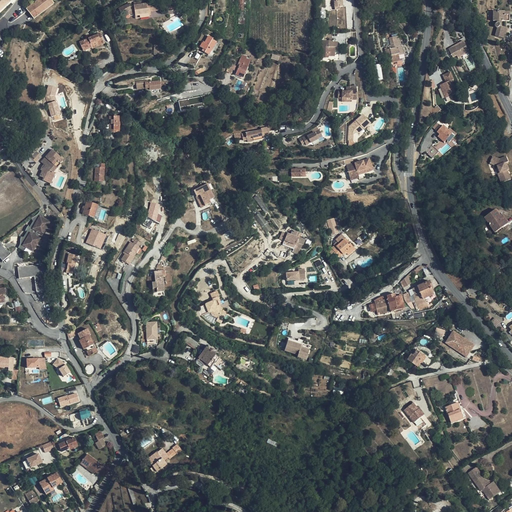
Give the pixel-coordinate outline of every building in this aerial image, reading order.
[(0,0),(0,10),(10,1),(9,0),(0,0)] [(54,3),(51,0),(37,0),(26,9),(34,19),(54,3)] [(236,0),(228,0),(226,37),(234,37),(236,0)] [(122,17),(134,13),(131,3),(119,7),(122,17)] [(162,3),(149,4),(150,11),(163,10),(162,3)] [(149,17),(148,4),(134,5),(135,16),(140,15),(140,18),(149,17)] [(505,12),(494,11),(494,21),(498,21),(497,23),(496,24),(495,25),(495,26),(496,27),(497,27),(498,27),(496,36),(505,39),(508,28),(506,28),(507,21),(510,21),(510,12),(505,12)] [(105,43),(101,33),(79,42),(82,48),(90,45),(91,47),(92,49),(105,43)] [(213,39),(209,36),(205,43),(203,42),(200,46),(203,48),(204,49),(206,50),(205,52),(209,55),(216,42),(212,40),(213,39)] [(401,48),(399,36),(389,38),(391,45),(388,46),(389,50),(385,51),(387,58),(391,57),(392,62),(400,60),(399,55),(404,54),(405,57),(409,54),(406,47),(405,47),(404,47),(403,47),(401,48)] [(331,41),(323,41),(322,58),(328,58),(328,60),(340,60),(340,47),(337,47),(337,42),(331,42),(331,41)] [(464,42),(449,49),(454,58),(457,56),(459,58),(463,56),(470,52),(464,42)] [(247,57),(242,55),(239,64),(240,64),(236,75),(243,78),(250,60),(246,59),(247,57)] [(454,80),(451,72),(444,75),(447,83),(445,86),(442,87),(446,97),(457,93),(452,81),(454,80)] [(148,81),(147,80),(136,81),(137,88),(145,87),(146,89),(161,88),(160,80),(148,81)] [(54,99),(57,87),(50,85),(46,96),(54,99)] [(350,89),(346,89),(346,91),(338,91),(338,98),(342,98),(342,102),(352,102),(352,100),(352,99),(357,99),(357,89),(350,89)] [(201,96),(179,101),(181,111),(204,106),(201,96)] [(52,117),(60,116),(57,101),(49,102),(52,117)] [(120,128),(120,114),(110,114),(109,129),(114,130),(114,128),(120,128)] [(371,123),(363,115),(349,127),(351,129),(349,131),(348,141),(353,141),(354,133),(356,134),(357,132),(362,127),(364,129),(371,123)] [(437,131),(442,126),(438,122),(433,127),(437,131)] [(271,134),(269,126),(262,128),(262,129),(242,134),(243,140),(247,140),(248,142),(253,141),(253,138),(263,136),(271,134)] [(322,136),(319,130),(307,137),(307,135),(299,139),(302,145),(305,143),(306,144),(310,142),(311,143),(319,139),(318,138),(322,136)] [(439,152),(432,145),(426,152),(433,159),(439,152)] [(63,160),(53,150),(46,157),(50,161),(46,166),(44,168),(42,172),(40,176),(44,178),(43,180),(47,182),(52,172),(53,173),(53,172),(61,164),(60,163),(63,160)] [(500,159),(493,156),(490,163),(497,166),(500,173),(498,174),(500,178),(502,183),(511,179),(507,170),(505,163),(506,163),(508,162),(506,157),(500,159)] [(41,162),(44,165),(46,166),(50,161),(46,157),(41,162)] [(32,158),(31,158),(28,160),(33,168),(37,164),(35,162),(32,158)] [(363,160),(347,165),(349,174),(358,172),(359,175),(367,172),(366,170),(373,167),(369,158),(363,160)] [(100,162),(95,162),(94,168),(96,168),(95,181),(104,181),(105,168),(105,165),(100,165),(100,162)] [(307,177),(306,169),(292,170),(292,171),(292,176),(292,177),(307,177)] [(358,172),(349,174),(351,180),(359,177),(359,175),(358,172)] [(214,198),(208,184),(194,191),(197,197),(200,195),(205,206),(211,203),(209,201),(214,198)] [(205,206),(200,195),(197,197),(202,208),(205,206)] [(98,206),(87,202),(86,207),(85,209),(83,214),(94,217),(98,206)] [(501,216),(496,210),(485,217),(495,232),(509,223),(503,215),(501,216)] [(272,229),(261,212),(255,216),(267,232),(272,229)] [(42,239),(52,228),(46,223),(49,220),(44,216),(43,217),(41,219),(40,219),(39,220),(38,221),(37,221),(36,221),(35,221),(34,221),(35,224),(31,229),(30,227),(27,231),(28,232),(24,237),(21,237),(21,238),(21,239),(21,240),(21,241),(20,243),(20,244),(19,244),(19,245),(18,246),(17,247),(22,251),(25,248),(31,253),(40,242),(37,239),(39,237),(42,239)] [(93,229),(87,242),(101,248),(107,235),(93,229)] [(298,233),(294,231),(293,233),(292,236),(287,234),(284,241),(291,243),(296,245),(295,248),(300,250),(302,246),(297,244),(299,238),(297,237),(296,237),(298,233)] [(141,244),(136,240),(133,244),(131,242),(125,252),(126,253),(122,259),(119,257),(116,262),(124,268),(127,263),(131,256),(133,257),(136,254),(135,254),(139,248),(138,247),(141,244)] [(349,245),(344,240),(333,249),(340,257),(346,252),(347,253),(354,248),(350,243),(349,245)] [(10,256),(0,243),(0,258),(3,262),(10,256)] [(340,257),(333,249),(329,253),(335,261),(340,257)] [(76,256),(69,255),(67,263),(68,263),(66,270),(73,271),(76,261),(75,261),(76,256)] [(45,264),(44,260),(39,260),(40,265),(18,268),(20,279),(35,277),(37,292),(48,291),(45,264)] [(159,269),(159,268),(156,268),(156,272),(154,272),(155,276),(155,280),(152,280),(152,283),(153,289),(157,289),(157,292),(164,292),(163,277),(165,276),(165,271),(162,271),(162,268),(159,269)] [(299,273),(287,274),(287,282),(299,281),(299,273)] [(432,285),(430,281),(417,287),(412,289),(413,289),(409,291),(411,296),(413,295),(416,300),(420,310),(428,306),(425,298),(433,295),(433,293),(430,288),(430,286),(432,285)] [(393,298),(393,295),(387,296),(387,299),(375,303),(375,304),(376,309),(378,315),(401,309),(399,301),(403,300),(401,296),(395,297),(393,298)] [(214,301),(206,305),(199,307),(202,315),(209,312),(209,313),(211,312),(212,315),(218,318),(216,321),(221,324),(225,314),(222,312),(218,310),(217,307),(220,305),(221,305),(218,297),(214,299),(214,301)] [(416,311),(411,302),(407,304),(410,307),(412,309),(415,311),(416,311)] [(500,325),(494,319),(491,322),(496,328),(500,325)] [(102,330),(98,323),(94,326),(97,332),(102,330)] [(158,340),(156,324),(146,325),(147,341),(158,340)] [(445,330),(436,328),(435,334),(443,336),(445,330)] [(90,335),(88,329),(78,334),(81,340),(79,341),(84,350),(86,349),(90,356),(95,354),(91,346),(94,345),(89,336),(90,335)] [(77,335),(74,330),(67,334),(68,339),(77,335)] [(451,333),(444,344),(465,358),(472,346),(451,333)] [(198,344),(186,335),(182,339),(194,349),(198,344)] [(301,345),(289,341),(285,351),(298,356),(298,357),(306,359),(309,350),(301,347),(301,345)] [(215,355),(206,348),(198,358),(210,368),(214,363),(218,358),(215,355)] [(432,361),(416,350),(413,355),(411,354),(407,360),(417,366),(420,360),(428,366),(432,361)] [(9,357),(0,356),(0,367),(8,368),(8,371),(12,371),(13,371),(13,370),(14,357),(9,357)] [(53,362),(58,370),(56,371),(60,378),(71,372),(62,357),(53,362)] [(46,367),(45,358),(27,359),(28,368),(46,367)] [(78,392),(58,398),(61,407),(81,401),(78,392)] [(466,417),(460,402),(458,403),(446,407),(452,423),(464,418),(466,417)] [(418,410),(413,403),(408,408),(404,410),(414,423),(423,416),(424,415),(420,409),(418,410)] [(80,412),(81,417),(81,420),(85,419),(89,418),(89,417),(90,417),(90,415),(90,413),(90,412),(88,411),(86,411),(80,412)] [(104,437),(101,431),(95,434),(98,440),(104,437)] [(77,444),(74,438),(59,445),(60,446),(62,452),(69,449),(69,448),(77,444)] [(103,439),(96,443),(100,451),(107,447),(103,439)] [(182,451),(178,445),(173,449),(177,453),(177,454),(182,451)] [(177,453),(173,449),(166,454),(169,457),(170,459),(177,453)] [(166,454),(164,451),(159,455),(157,453),(148,459),(153,467),(157,471),(166,464),(164,461),(169,457),(166,454)] [(23,460),(27,470),(44,462),(39,453),(23,460)] [(104,466),(88,454),(81,464),(87,468),(89,465),(99,472),(104,466)] [(99,472),(89,465),(87,468),(87,469),(94,474),(96,472),(98,474),(99,472)] [(486,481),(476,467),(468,473),(481,491),(482,490),(489,500),(500,492),(493,482),(491,484),(489,485),(486,481)] [(70,472),(76,476),(79,472),(73,468),(70,472)] [(63,482),(57,472),(39,483),(43,489),(46,487),(48,490),(53,487),(53,488),(63,482)] [(470,480),(466,474),(460,478),(465,484),(470,480)] [(18,503),(11,487),(6,489),(14,505),(18,503)] [(40,500),(35,492),(27,497),(32,505),(40,500)]
